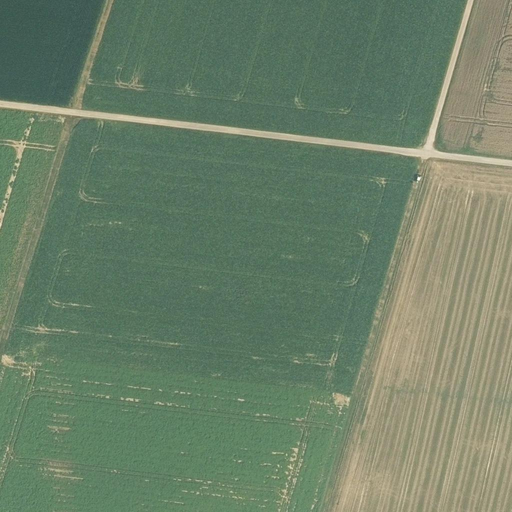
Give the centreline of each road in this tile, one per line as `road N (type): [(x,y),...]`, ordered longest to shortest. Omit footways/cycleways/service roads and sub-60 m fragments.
road 1 (track): [(327,511),(426,154)]
road 2 (track): [(74,112),(426,154)]
road 3 (track): [(74,112),(0,371)]
road 4 (track): [(426,154),(476,0)]
